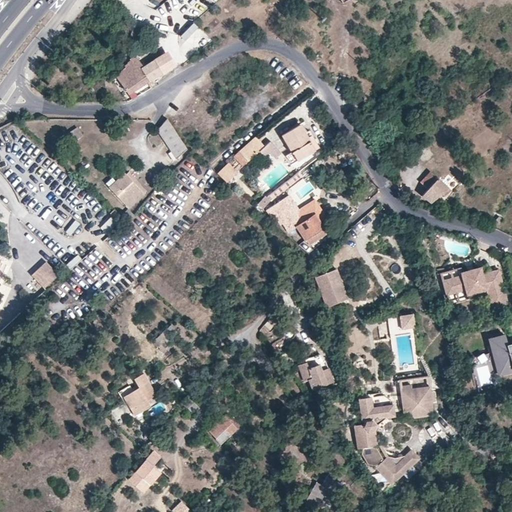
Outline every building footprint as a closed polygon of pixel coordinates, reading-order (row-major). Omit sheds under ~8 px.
[(166,0),(158,8),(166,17),(182,2),(180,0),(166,0)] [(171,44),(186,61),(210,39),(194,22),(171,44)] [(117,76),(121,81),(128,93),(135,89),(148,81),(153,78),(160,74),(175,65),(167,53),(145,66),(138,56),(128,62),(117,76)] [(128,93),(131,97),(137,94),(135,89),(128,93)] [(178,134),(168,119),(157,129),(167,144),(178,134)] [(317,150),(308,132),(302,122),(285,133),(299,160),(317,150)] [(82,132),(76,124),(62,133),(67,141),(82,132)] [(313,130),(308,132),(317,150),(322,147),(319,141),(313,130)] [(189,149),(178,134),(167,144),(177,160),(179,159),(189,149)] [(259,136),(237,156),(246,166),(262,151),(268,157),(273,152),(278,158),(285,153),(273,139),(267,145),(264,141),(259,136)] [(285,155),(291,164),(296,161),(291,152),(285,155)] [(229,181),(240,171),(233,163),(222,173),(229,181)] [(139,188),(127,174),(123,169),(114,177),(107,183),(107,184),(111,188),(127,206),(143,193),(139,188)] [(431,204),(447,187),(429,172),(419,183),(427,189),(421,196),(427,200),(431,204)] [(127,174),(139,188),(140,187),(141,186),(134,179),(129,173),(127,174)] [(114,177),(111,174),(104,180),(107,183),(114,177)] [(275,197),(270,193),(261,203),(265,206),(275,197)] [(275,198),(275,197),(265,206),(267,208),(275,198)] [(317,224),(325,220),(318,207),(315,204),(293,217),(292,215),(288,208),(284,201),(269,209),(274,218),(277,217),(281,225),(284,224),(289,232),(290,232),(291,232),(298,228),(309,246),(324,237),(317,224)] [(318,207),(325,220),(327,219),(317,201),(292,215),(293,217),(315,204),(318,207)] [(103,227),(109,231),(115,221),(109,217),(103,227)] [(71,267),(81,259),(78,255),(67,263),(71,267)] [(44,288),(58,274),(45,261),(30,275),(44,288)] [(509,305),(499,270),(482,275),(481,268),(469,271),(461,273),(462,276),(453,279),(457,293),(466,290),(467,295),(486,290),(488,295),(489,300),(498,297),(500,307),(509,305)] [(314,277),(326,308),(349,299),(337,269),(314,277)] [(462,276),(461,273),(460,269),(441,274),(447,296),(457,293),(453,279),(462,276)] [(469,300),(488,295),(486,290),(467,295),(469,300)] [(498,297),(489,300),(492,309),(500,307),(498,297)] [(338,323),(334,313),(327,315),(330,325),(338,323)] [(414,313),(399,315),(401,330),(415,328),(414,313)] [(268,335),(274,322),(266,319),(260,332),(268,335)] [(158,347),(177,333),(172,326),(153,340),(158,347)] [(511,370),(511,361),(508,346),(505,334),(487,339),(496,375),(511,370)] [(480,387),(493,384),(487,354),(474,357),(480,387)] [(326,387),(319,366),(308,370),(309,374),(305,375),(311,391),(326,387)] [(153,386),(144,371),(134,377),(139,386),(123,395),(135,414),(151,405),(150,402),(147,399),(152,396),(157,393),(153,386)] [(400,382),(391,383),(392,390),(398,389),(404,388),(405,392),(423,389),(422,379),(400,382)] [(427,419),(423,389),(405,392),(404,388),(398,389),(392,390),(396,423),(407,422),(427,419)] [(194,413),(198,408),(188,399),(184,404),(194,413)] [(370,442),(368,435),(369,434),(370,429),(378,422),(389,421),(386,408),(366,411),(364,401),(357,402),(351,403),(354,428),(346,429),(350,453),(355,453),(354,458),(361,469),(368,471),(369,470),(385,490),(413,462),(404,452),(388,468),(380,460),(376,463),(369,451),(371,450),(370,442)] [(224,430),(229,435),(239,426),(228,414),(209,433),(215,439),(224,430)] [(220,444),(229,435),(224,430),(215,439),(220,444)] [(140,483),(154,466),(161,458),(153,452),(133,475),(132,475),(132,476),(140,483)] [(158,471),(154,466),(140,483),(145,487),(158,471)] [(329,478),(325,490),(328,491),(332,484),(334,485),(336,481),(329,478)] [(321,498),(316,496),(312,506),(324,511),(328,504),(335,508),(344,488),(334,485),(332,484),(328,491),(325,490),(321,498)] [(319,488),(316,496),(321,498),(325,490),(319,488)]
